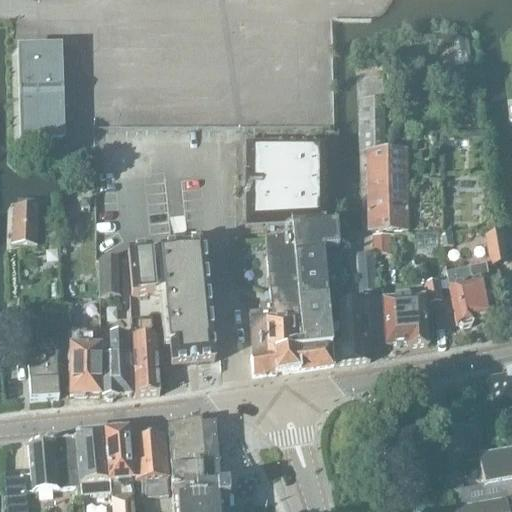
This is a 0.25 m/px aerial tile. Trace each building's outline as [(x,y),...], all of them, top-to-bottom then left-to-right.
[(61,132),(59,52),(18,53),(21,145),(61,144),(61,132)] [(128,93),(128,127),(152,128),(152,118),(168,119),(168,105),(142,104),(142,93),(128,93)] [(359,154),(366,154),(386,153),(385,102),(358,102),(359,154)] [(324,146),(244,146),(244,177),(244,199),(244,230),(290,228),(292,239),(264,242),(270,307),(258,308),(259,314),(248,315),(252,360),(250,361),(252,380),(333,369),(327,303),(342,302),(339,266),(337,266),(336,253),(338,252),(336,227),(324,228),(324,146)] [(368,234),(407,233),(406,153),(386,153),(366,154),(368,234)] [(11,250),(36,251),(38,210),(12,210),(11,250)] [(451,234),(437,237),(440,251),(453,248),(451,234)] [(501,236),(484,239),(490,269),(507,265),(501,236)] [(171,254),(127,259),(130,302),(164,299),(171,369),(213,365),(202,251),(187,253),(171,254)] [(356,258),(358,295),(374,294),(372,257),(356,258)] [(98,263),(99,301),(121,301),(120,262),(98,263)] [(455,327),(455,328),(458,327),(461,331),(471,329),(472,325),(492,321),(491,319),(491,320),(484,284),(488,283),(485,268),(468,272),(470,281),(462,283),(463,287),(448,290),(455,326),(455,327)] [(437,283),(424,286),(428,307),(441,304),(437,283)] [(382,303),(385,348),(406,346),(406,350),(427,349),(423,299),(409,300),(408,295),(396,296),(397,301),(382,303)] [(60,333),(61,306),(50,306),(50,333),(60,333)] [(330,310),(333,369),(369,364),(366,306),(330,310)] [(147,326),(130,326),(134,399),(159,398),(156,355),(153,328),(157,327),(156,319),(151,319),(147,326)] [(2,325),(3,342),(25,341),(24,323),(2,325)] [(69,400),(100,400),(100,350),(93,350),(93,337),(69,337),(69,353),(68,356),(68,363),(69,366),(69,400)] [(101,363),(101,401),(104,401),(107,404),(112,404),(114,400),(117,400),(117,399),(131,398),(128,361),(127,361),(126,339),(109,340),(110,362),(101,363)] [(26,354),(30,404),(58,402),(54,352),(26,354)] [(488,381),(494,414),(511,410),(511,375),(505,377),(505,378),(488,381)] [(170,476),(171,487),(172,511),(221,511),(229,511),(227,490),(219,491),(214,428),(200,429),(200,425),(167,430),(170,476)] [(105,437),(110,497),(111,511),(132,511),(126,435),(105,437)] [(80,499),(110,497),(105,437),(75,440),(79,491),(80,499)] [(32,495),(79,491),(75,440),(54,442),(55,445),(27,448),(32,495)] [(145,485),(147,501),(168,499),(167,483),(163,440),(148,442),(147,440),(132,441),(133,443),(131,443),(135,485),(145,485)] [(507,511),(506,501),(511,499),(511,452),(478,458),(484,491),(463,495),(461,487),(449,489),(451,497),(452,496),(455,511),(454,511),(507,511)] [(4,497),(5,511),(25,511),(24,495),(4,497)]
